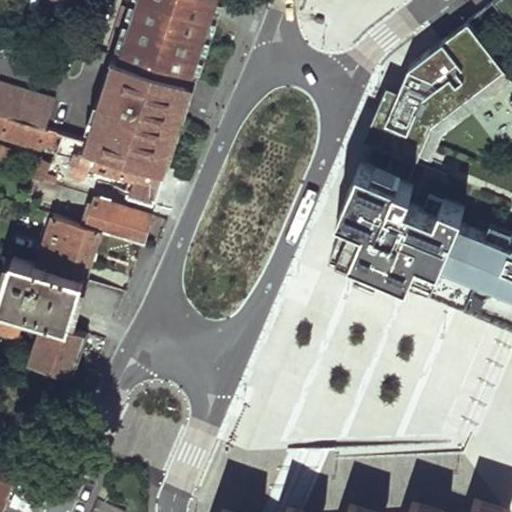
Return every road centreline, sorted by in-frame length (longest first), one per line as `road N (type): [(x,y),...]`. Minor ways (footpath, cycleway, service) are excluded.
road 1 (tertiary): [(215,355),(242,339),(276,270),(335,124),(329,90)]
road 2 (tertiary): [(276,71),(248,91),(227,123),(163,279),(159,335)]
road 3 (tertiary): [(54,511),(115,387),(159,335)]
road 4 (tertiary): [(215,355),(204,418),(171,511)]
road 5 (residential): [(329,90),(431,0)]
